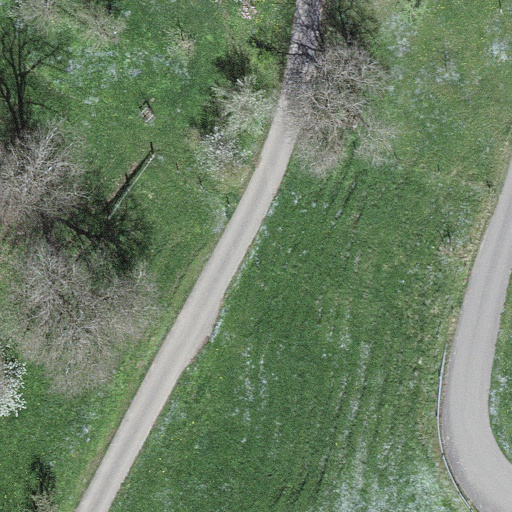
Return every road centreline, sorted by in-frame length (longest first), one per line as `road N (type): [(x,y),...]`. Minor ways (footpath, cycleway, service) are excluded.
road 1 (unclassified): [(91,511),(221,272),(266,169),(309,0)]
road 2 (unclassified): [(511,209),(467,404),(479,462),(511,498)]
